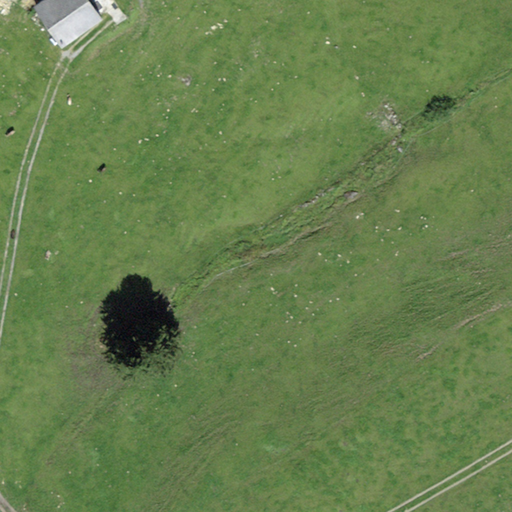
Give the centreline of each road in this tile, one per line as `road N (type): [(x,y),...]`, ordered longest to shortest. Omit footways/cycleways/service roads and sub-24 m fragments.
road 1 (track): [(0,318),(25,168)]
road 2 (track): [(397,511),(511,445)]
